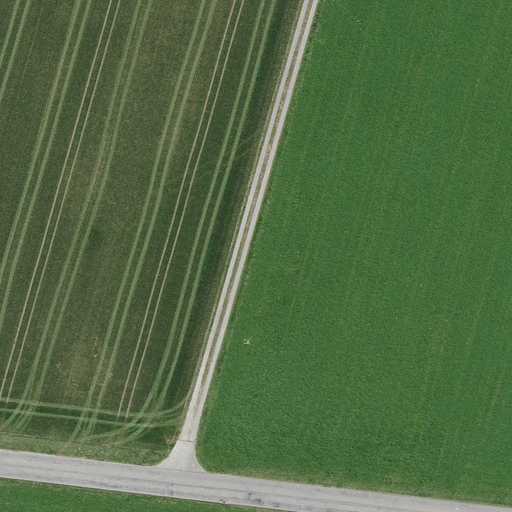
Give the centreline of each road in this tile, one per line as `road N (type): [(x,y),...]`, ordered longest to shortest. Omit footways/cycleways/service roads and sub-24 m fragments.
road 1 (track): [(168,484),(310,0)]
road 2 (unclassified): [(410,511),(0,464)]
